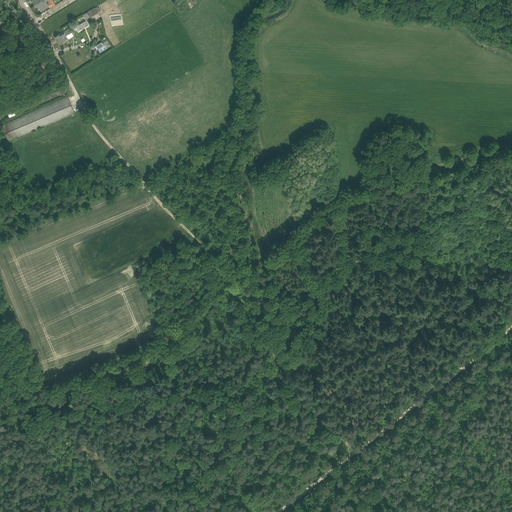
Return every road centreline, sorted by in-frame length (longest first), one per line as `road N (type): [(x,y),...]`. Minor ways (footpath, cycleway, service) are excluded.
road 1 (track): [(511,143),(328,204),(229,282)]
road 2 (track): [(229,282),(128,353),(31,390),(0,388)]
road 3 (track): [(229,282),(83,103)]
road 4 (track): [(349,456),(511,326)]
